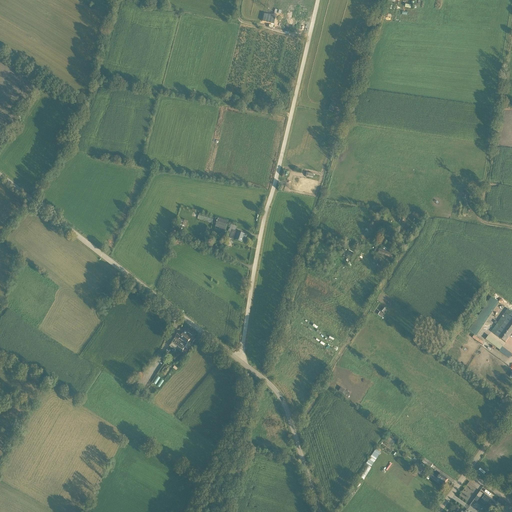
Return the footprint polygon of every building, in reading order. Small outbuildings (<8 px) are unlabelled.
[(305,21),(306,14),(293,11),(292,18),(295,19),(293,27),(303,29),(305,21)] [(338,106),(331,103),(328,111),(335,114),(338,106)] [(302,178),(292,176),(291,181),(290,180),(289,184),(302,187),(303,183),(301,182),(302,178)] [(213,219),(199,215),(198,220),(212,225),(213,219)] [(225,233),(228,222),(215,218),(213,224),(215,225),(214,227),(219,229),(218,231),(225,233)] [(187,222),(180,220),(175,237),(183,239),(187,222)] [(245,240),(246,236),(235,232),(236,228),(230,226),(228,233),(229,233),(228,236),(230,237),(229,240),(242,244),(243,239),(245,240)] [(394,239),(386,236),(383,243),(391,246),(394,239)] [(393,255),(376,248),(374,254),(391,261),(393,255)] [(499,304),(491,298),(468,331),(476,337),(499,304)] [(387,311),(382,308),(377,315),(382,318),(387,311)] [(511,312),(507,309),(490,333),(505,343),(511,333),(511,312)] [(174,351),(177,347),(183,351),(185,348),(188,350),(195,340),(187,334),(185,337),(179,333),(169,347),(174,351)] [(474,336),(472,338),(482,345),(484,343),(474,336)] [(488,336),(485,340),(500,351),(502,347),(488,336)] [(153,383),(158,386),(163,379),(158,376),(153,383)] [(347,398),(350,395),(342,387),(339,390),(347,398)] [(376,449),(368,460),(373,463),(380,452),(376,449)] [(433,465),(424,459),(422,462),(430,468),(433,465)] [(418,464),(413,470),(416,473),(426,479),(428,476),(422,471),(424,469),(418,464)] [(366,465),(359,477),(364,479),(370,467),(366,465)] [(434,471),(429,478),(439,485),(440,484),(444,486),(448,480),(434,471)] [(470,511),(477,502),(463,493),(455,504),(466,511),(470,511)]
